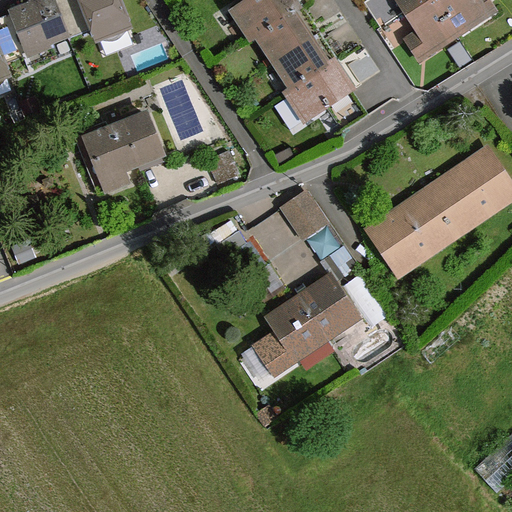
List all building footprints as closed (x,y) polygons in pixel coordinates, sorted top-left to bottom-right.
[(53,0),(47,0),(12,15),(27,50),(67,34),(53,0)] [(81,0),(97,39),(130,26),(119,0),(81,0)] [(251,0),(235,11),(252,39),(257,35),(303,5),(300,0),(251,0)] [(406,12),(397,0),(369,0),(365,3),(381,28),(406,12)] [(458,35),(434,0),(397,0),(406,12),(420,33),(414,36),(427,56),(458,35)] [(434,0),(458,35),(489,15),(479,0),(434,0)] [(321,32),(303,5),(257,35),(276,62),(321,32)] [(339,59),(321,32),(276,62),(293,90),(339,59)] [(0,49),(0,77),(9,74),(0,49)] [(357,87),(339,59),(293,90),(288,93),(306,120),(327,106),(353,89),(357,87)] [(370,115),(353,89),(327,106),(344,132),(370,115)] [(289,98),(281,103),(295,125),(303,119),(289,98)] [(40,110),(36,100),(22,106),(26,116),(40,110)] [(108,131),(87,139),(107,190),(128,181),(124,170),(162,154),(147,116),(108,131)] [(98,193),(107,190),(87,139),(108,131),(105,122),(75,135),(98,193)] [(401,280),(511,203),(511,170),(491,140),(364,228),(401,280)] [(230,152),(209,162),(219,184),(241,173),(230,152)] [(307,193),(285,208),(305,237),(327,222),(307,193)] [(279,331),(259,345),(277,372),(359,317),(332,277),(270,319),(279,331)] [(272,376),(279,389),(311,371),(304,359),(272,376)] [(279,421),(271,407),(258,415),(266,429),(279,421)]
